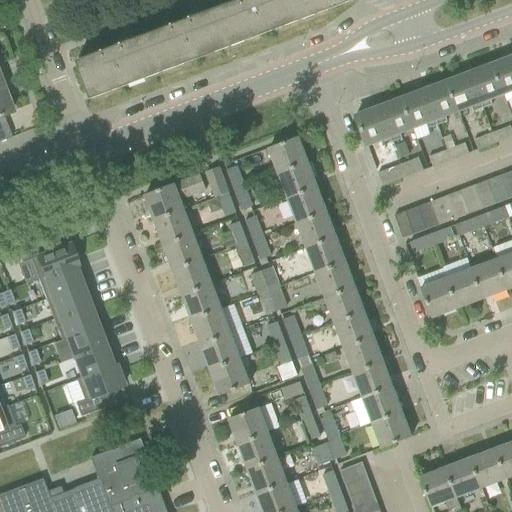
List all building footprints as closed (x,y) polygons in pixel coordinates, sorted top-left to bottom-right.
[(230,47),(299,21),(291,0),(239,0),(215,9),(230,47)] [(291,0),(299,21),(355,0),(291,0)] [(160,73),(230,47),(215,9),(146,35),(160,73)] [(90,100),(160,73),(146,35),(76,61),(90,100)] [(511,56),(491,65),(503,96),(511,92),(511,56)] [(490,101),(503,96),(491,65),(469,73),(482,108),(491,105),(490,101)] [(472,112),(482,108),(469,73),(446,82),(458,113),(470,108),(472,112)] [(444,118),(458,113),(446,82),(423,90),(437,126),(446,122),(444,118)] [(0,142),(11,138),(2,116),(11,112),(3,90),(8,88),(8,87),(0,89),(0,142)] [(426,130),(437,126),(423,90),(401,99),(412,129),(425,125),(426,130)] [(399,134),(412,129),(401,99),(378,108),(391,143),(401,139),(399,134)] [(382,146),(391,143),(378,108),(355,116),(367,146),(380,141),(382,146)] [(511,138),(511,132),(510,127),(510,126),(491,133),(496,144),(511,138)] [(477,151),(496,144),(491,133),(473,140),(477,151)] [(278,174),(307,163),(297,138),(269,149),(278,174)] [(405,143),(395,146),(400,159),(410,155),(405,143)] [(468,154),(465,144),(464,143),(446,150),(450,161),(468,154)] [(432,168),(450,161),(446,150),(428,156),(432,168)] [(423,172),(423,171),(418,158),(400,165),(405,178),(423,172)] [(288,199),(316,188),(307,163),(278,174),(288,199)] [(382,187),(405,178),(400,165),(377,174),(382,187)] [(233,191),(244,187),(237,166),(225,171),(233,191)] [(217,197),(229,193),(219,168),(205,174),(214,198),(217,197)] [(509,199),(511,197),(511,172),(501,176),(509,199)] [(180,204),(207,194),(200,175),(145,196),(154,221),(183,210),(180,204)] [(496,204),(509,199),(501,176),(488,181),(496,204)] [(482,209),(496,204),(488,181),(474,187),(482,209)] [(241,211),(251,207),(244,187),(233,191),(241,211)] [(469,214),(482,209),(474,187),(461,191),(469,214)] [(316,188),(288,199),(297,223),(326,213),(316,188)] [(456,219),(469,214),(461,191),(447,197),(456,219)] [(225,217),(236,213),(229,193),(217,197),(225,217)] [(438,226),(456,219),(447,197),(430,203),(438,226)] [(426,230),(438,226),(430,203),(418,207),(426,230)] [(414,235),(426,230),(418,207),(405,212),(414,235)] [(483,228),(509,219),(504,207),(479,217),(483,228)] [(164,246),(192,235),(183,210),(154,221),(164,246)] [(402,239),(414,235),(405,212),(394,217),(402,239)] [(307,248),(335,238),(326,213),(297,223),(307,248)] [(252,241),(263,237),(255,217),(244,221),(252,241)] [(458,238),(483,228),(479,217),(454,226),(458,238)] [(236,248),(247,244),(239,223),(228,227),(236,248)] [(433,247),(454,239),(449,227),(429,235),(433,247)] [(173,271),(202,260),(192,235),(164,246),(173,271)] [(414,254),(433,247),(429,235),(409,243),(414,254)] [(260,260),(270,256),(263,237),(252,241),(260,260)] [(305,278),(345,263),(335,238),(307,248),(307,249),(295,253),(305,278)] [(45,239),(17,250),(22,263),(30,260),(37,280),(77,265),(69,244),(50,251),(45,239)] [(511,241),(492,249),(496,261),(507,290),(511,287),(511,241)] [(243,267),(254,263),(247,244),(236,248),(243,267)] [(182,296),(211,285),(202,260),(173,271),(182,296)] [(482,299),(507,290),(496,261),(471,270),(482,299)] [(324,299),(354,288),(345,263),(305,278),(315,275),(324,299)] [(77,265),(37,280),(45,300),(81,286),(74,267),(77,266),(77,265)] [(267,292),(278,289),(270,268),(260,272),(267,292)] [(457,309),(482,299),(471,270),(446,280),(457,309)] [(257,296),(267,292),(260,272),(249,276),(257,296)] [(432,318),(457,309),(446,280),(421,289),(432,318)] [(192,321),(220,310),(211,285),(182,296),(192,321)] [(81,286),(45,300),(53,320),(89,307),(81,286)] [(334,324),(364,313),(354,288),(324,299),(334,324)] [(274,312),(285,308),(278,289),(267,292),(274,312)] [(8,291),(1,294),(6,307),(14,304),(8,291)] [(264,316),(274,312),(267,292),(257,296),(264,316)] [(89,307),(53,320),(60,340),(97,327),(89,307)] [(19,310),(12,313),(17,326),(24,323),(19,310)] [(201,346),(230,335),(220,310),(192,321),(201,346)] [(343,349),(373,338),(364,313),(334,324),(343,349)] [(6,315),(0,316),(0,322),(3,331),(11,328),(6,315)] [(290,341),(300,337),(293,317),(282,321),(290,341)] [(273,347),(285,343),(277,322),(265,326),(273,347)] [(97,327),(60,340),(61,341),(66,339),(74,358),(104,347),(97,327)] [(27,330),(19,333),(24,346),(32,343),(27,330)] [(13,335),(6,338),(11,351),(18,348),(13,335)] [(211,371),(239,360),(230,335),(201,346),(211,371)] [(297,359),(307,356),(300,337),(290,341),(297,359)] [(353,374),(382,363),(373,338),(343,349),(353,374)] [(286,380),(297,376),(285,343),(273,347),(286,380)] [(104,347),(74,358),(81,379),(115,366),(115,365),(112,366),(104,347)] [(34,350),(27,353),(32,366),(39,364),(34,350)] [(21,355),(14,358),(19,371),(26,369),(21,355)] [(220,396),(249,385),(239,360),(211,371),(220,396)] [(362,399),(392,388),(382,363),(353,374),(362,399)] [(84,402),(75,405),(80,417),(109,406),(104,394),(123,387),(115,366),(81,379),(76,381),(84,402)] [(42,370),(35,373),(40,386),(47,383),(42,370)] [(309,391),(319,387),(313,370),(302,374),(309,391)] [(29,375),(21,378),(26,392),(34,389),(29,375)] [(280,400),(305,394),(302,382),(277,388),(280,400)] [(316,411),(327,407),(319,387),(309,391),(316,411)] [(372,424),(401,413),(392,388),(362,399),(372,424)] [(302,421),(313,417),(305,397),(294,401),(302,421)] [(7,407),(0,409),(0,447),(24,438),(19,425),(14,427),(7,407)] [(239,445),(267,434),(257,409),(229,419),(239,445)] [(381,449),(411,438),(401,413),(372,424),(381,449)] [(328,441),(339,436),(331,416),(320,420),(328,441)] [(309,441),(320,437),(313,417),(302,421),(309,441)] [(248,470),(276,459),(267,434),(239,445),(248,470)] [(333,461),(347,456),(339,436),(328,441),(329,443),(326,444),(333,461)] [(41,479),(0,494),(0,511),(166,511),(159,490),(151,468),(150,469),(147,462),(149,461),(140,440),(90,459),(98,480),(49,499),(41,479)] [(506,479),(511,477),(511,443),(495,450),(506,479)] [(319,467),(333,461),(326,444),(312,449),(319,467)] [(481,489),(506,479),(495,450),(470,459),(481,489)] [(257,495),(285,484),(276,459),(248,470),(257,495)] [(456,499),(481,489),(470,459),(445,469),(456,499)] [(362,463),(339,472),(345,486),(367,478),(362,463)] [(456,499),(445,469),(419,478),(431,508),(444,503),(447,510),(458,506),(456,499)] [(329,496),(341,492),(333,471),(321,475),(329,496)] [(372,490),(367,478),(345,486),(349,498),(372,490)] [(263,511),(286,511),(295,509),(285,484),(257,495),(263,511)] [(376,501),(372,490),(349,498),(354,510),(376,501)] [(334,511),(347,511),(348,511),(341,492),(329,496),(334,511)] [(380,511),(376,501),(354,510),(354,511),(380,511)]
